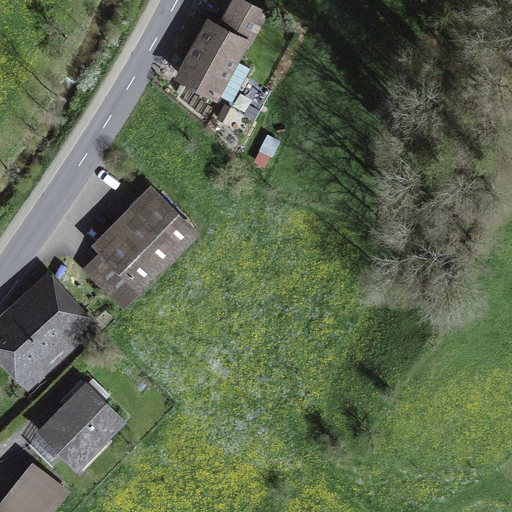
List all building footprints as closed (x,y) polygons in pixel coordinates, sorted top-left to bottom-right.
[(223,29),(244,41),(257,18),(235,6),(223,29)] [(180,75),(215,94),(244,41),(223,29),(209,22),(180,75)] [(86,268),(124,306),(195,233),(156,194),(102,248),(86,268)] [(0,328),(0,345),(23,370),(33,382),(95,325),(48,272),(34,285),(40,292),(0,328)] [(41,429),(77,464),(122,418),(87,383),(41,429)] [(0,506),(0,511),(1,511),(40,511),(63,485),(35,463),(0,506)]
